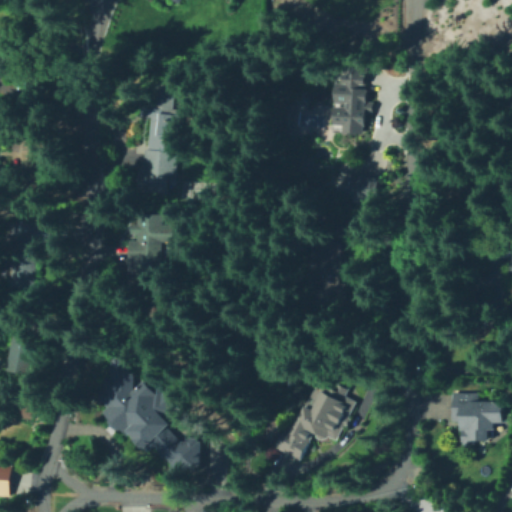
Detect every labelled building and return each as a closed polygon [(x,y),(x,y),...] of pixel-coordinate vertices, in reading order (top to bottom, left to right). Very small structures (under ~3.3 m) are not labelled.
[(369,68),(369,103),(376,103),(376,115),(369,115),(369,129),(348,129),(348,105),(338,105),(338,83),(348,83),(348,68),(369,68)] [(156,92),(167,98),(173,89),(162,82),(156,92)] [(284,117),(284,101),(297,101),(297,117),(284,117)] [(179,177),(172,176),(170,195),(139,192),(141,166),(148,167),(152,116),(183,119),(179,177)] [(415,152),(416,131),(403,131),(403,152),(415,152)] [(339,199),(340,185),(349,186),(351,171),(378,174),(375,203),(339,199)] [(40,240),(36,287),(14,284),(16,257),(9,257),(11,241),(21,242),(22,225),(30,225),(31,220),(56,223),(54,241),(40,240)] [(166,234),(166,245),(173,245),(173,256),(166,256),(166,270),(160,270),(160,286),(137,286),(137,270),(129,270),(129,233),(166,234)] [(511,268),(490,268),(491,235),(511,235),(511,268)] [(345,247),(345,283),(350,283),(350,306),(316,306),(316,299),(315,299),(315,247),(345,247)] [(9,371),(15,324),(38,327),(32,374),(9,371)] [(133,366),(133,378),(141,370),(151,382),(162,371),(181,393),(163,409),(172,420),(169,422),(179,434),(184,434),(184,430),(197,430),(197,434),(201,434),(201,465),(183,465),(179,468),(153,439),(144,446),(127,427),(125,428),(119,421),(115,425),(99,407),(99,380),(102,380),(102,370),(110,370),(110,354),(126,354),(126,366),(133,366)] [(308,408),(315,410),(327,382),(358,395),(338,443),(319,435),(309,459),(278,447),(286,428),(298,433),(308,408)] [(461,440),(460,440),(460,431),(460,427),(459,427),(460,399),(468,399),(468,398),(504,399),(503,421),(492,420),(492,428),(486,428),(486,438),(473,438),(473,440),(473,442),(461,442),(461,440)] [(0,467),(16,467),(16,497),(0,497),(0,467)]
